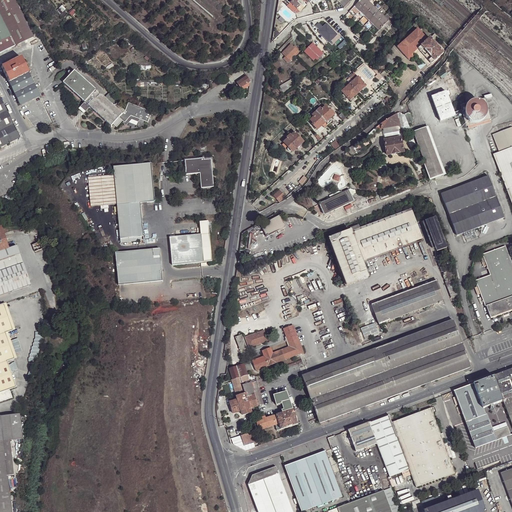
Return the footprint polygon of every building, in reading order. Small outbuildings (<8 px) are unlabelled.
[(34,38),(15,0),(0,0),(0,13),(13,39),(16,46),(34,38)] [(294,11),(301,3),(297,0),(291,0),(285,7),(292,14),(294,11)] [(360,0),(354,7),(359,12),(368,2),(366,0),(360,0)] [(359,12),(364,16),(373,7),(368,2),(359,12)] [(364,16),(369,21),(378,11),(373,7),(364,16)] [(369,21),(374,26),(383,16),(378,11),(369,21)] [(0,13),(0,54),(16,46),(13,39),(0,13)] [(383,16),(374,26),(379,31),(388,20),(383,16)] [(319,31),(330,42),(338,35),(328,24),(324,27),(320,23),(317,26),(321,30),(319,31)] [(421,46),(423,49),(431,59),(434,62),(443,54),(430,39),(427,41),(418,29),(397,47),(406,58),(414,52),(417,49),(421,46)] [(290,61),(295,55),(299,52),(295,49),(291,45),(283,53),(290,61)] [(324,53),(315,45),(311,49),(309,47),(305,51),(314,60),(316,58),(318,60),(324,53)] [(431,59),(423,49),(420,52),(428,62),(431,59)] [(3,67),(10,82),(29,73),(26,67),(25,64),(22,58),(3,67)] [(153,107),(141,101),(138,106),(129,102),(125,111),(117,103),(114,106),(75,70),(63,83),(85,102),(84,104),(88,108),(90,107),(111,126),(119,118),(124,122),(124,123),(132,116),(140,119),(148,122),(152,112),(150,111),(153,107)] [(29,73),(10,82),(22,105),(40,96),(29,73)] [(352,83),(358,78),(354,74),(349,79),(352,83)] [(247,85),(251,82),(248,77),(238,84),(242,89),(242,88),(247,85)] [(366,87),(363,84),(360,80),(358,78),(352,83),(350,85),(358,94),(362,90),(365,87),(366,87)] [(453,79),(430,87),(432,93),(455,85),(453,79)] [(283,95),(294,88),(290,81),(278,87),(283,95)] [(244,91),(251,86),(251,82),(247,85),(242,88),(244,91)] [(358,94),(350,85),(342,92),(344,95),(347,98),(350,101),(354,98),(358,94)] [(452,107),(445,91),(431,97),(440,121),(452,116),(455,115),(452,107)] [(0,148),(21,138),(0,96),(0,148)] [(492,119),(486,98),(461,105),(467,126),(492,119)] [(312,126),(317,131),(322,126),(324,128),(328,125),(331,122),(329,119),(334,115),(329,110),(329,111),(326,107),(321,111),(320,109),(316,113),(312,116),(314,118),(311,121),(313,124),(312,126)] [(413,122),(409,113),(404,115),(405,116),(407,124),(413,122)] [(383,129),(398,126),(396,114),(375,128),(377,130),(383,129)] [(139,122),(140,119),(132,116),(124,123),(124,122),(123,123),(126,126),(133,119),(139,122)] [(405,116),(398,117),(400,127),(400,129),(401,130),(403,131),(405,132),(407,132),(411,133),(407,124),(405,116)] [(398,126),(383,129),(385,141),(400,139),(400,135),(398,126)] [(511,127),(504,130),(494,134),(500,151),(494,154),(508,192),(511,202),(511,127)] [(441,168),(427,128),(414,132),(431,179),(446,174),(444,168),(441,168)] [(287,149),(287,151),(289,152),(290,152),(291,152),(292,153),(303,143),(295,133),(291,136),(290,135),(287,138),(287,140),(283,143),(288,148),(287,149)] [(387,155),(403,152),(400,139),(385,141),(384,141),(387,155)] [(340,146),(336,141),(331,144),(335,150),(340,146)] [(198,160),(185,160),(186,168),(186,175),(200,174),(201,188),(214,187),(211,159),(204,160),(204,158),(198,160)] [(151,163),(113,167),(114,175),(90,177),(91,207),(117,204),(121,243),(144,240),(140,203),(155,202),(151,163)] [(505,219),(488,176),(482,178),(482,179),(441,194),(452,223),(457,236),(505,219)] [(355,200),(350,190),(344,193),(342,191),(341,192),(340,192),(330,196),(332,199),(320,204),(325,214),(355,200)] [(285,197),(279,191),(273,196),(279,202),(285,197)] [(360,228),(352,232),(362,259),(420,238),(410,210),(360,228)] [(285,227),(283,222),(279,216),(260,226),(266,237),(277,232),(280,230),(285,227)] [(435,218),(425,222),(435,248),(437,255),(447,251),(435,218)] [(201,234),(169,237),(172,266),(212,262),(208,221),(200,222),(201,234)] [(435,248),(425,222),(423,222),(432,249),(435,248)] [(0,252),(10,249),(2,227),(0,227),(0,252)] [(362,259),(352,232),(328,240),(345,286),(368,277),(364,266),(362,259)] [(362,259),(364,266),(423,244),(420,238),(362,259)] [(41,244),(34,246),(36,253),(44,251),(41,244)] [(511,264),(505,245),(482,254),(490,275),(475,280),(485,306),(486,306),(490,318),(511,309),(511,264)] [(0,271),(23,264),(18,246),(10,249),(0,252),(0,271)] [(160,249),(116,252),(119,285),(163,281),(160,249)] [(452,261),(450,255),(444,257),(446,264),(452,262),(452,261)] [(0,296),(31,286),(23,264),(0,271),(0,296)] [(443,276),(445,278),(446,276),(448,275),(450,275),(452,275),(453,272),(452,270),(451,269),(449,268),(447,268),(445,268),(444,269),(443,270),(442,272),(442,275),(443,276)] [(452,297),(460,294),(452,275),(450,275),(448,275),(446,276),(445,278),(452,297)] [(379,325),(445,301),(437,280),(371,305),(374,312),(379,325)] [(7,303),(4,304),(14,330),(16,329),(7,303)] [(14,330),(4,304),(0,305),(0,402),(14,398),(11,389),(17,387),(8,361),(15,359),(6,333),(9,332),(14,330)] [(307,387),(320,423),(471,368),(461,342),(453,320),(395,342),(376,349),(303,376),(307,387)] [(290,347),(282,350),(285,359),(303,353),(293,325),(283,329),(290,347)] [(246,338),(249,348),(268,341),(264,331),(246,338)] [(6,333),(15,359),(18,358),(9,332),(6,333)] [(242,335),(233,338),(238,352),(247,349),(242,335)] [(285,359),(282,350),(273,353),(271,348),(262,351),(264,356),(252,361),(256,370),(285,359)] [(242,358),(227,363),(228,369),(244,364),(242,358)] [(248,375),(244,364),(228,369),(232,380),(239,377),(248,375)] [(511,369),(494,376),(503,401),(511,397),(511,369)] [(250,383),(248,375),(239,377),(232,380),(231,380),(237,396),(237,400),(229,402),(233,414),(241,412),(242,415),(251,413),(250,409),(257,406),(254,395),(250,383)] [(503,401),(494,376),(473,384),(483,409),(503,401)] [(254,395),(257,406),(263,404),(256,381),(250,383),(254,395)] [(473,384),(454,391),(456,396),(459,404),(475,448),(494,440),(483,409),(473,384)] [(282,403),(290,401),(287,392),(274,396),(277,405),(282,404),(282,403)] [(511,424),(511,397),(503,401),(511,424)] [(284,410),(285,413),(293,410),(290,401),(282,403),(282,404),(284,410)] [(494,440),(511,433),(511,424),(503,401),(483,409),(494,440)] [(430,408),(391,423),(416,487),(455,473),(430,408)] [(282,414),(276,416),(278,424),(280,430),(298,424),(293,410),(285,413),(282,414)] [(24,439),(21,414),(0,416),(0,511),(13,511),(9,476),(15,475),(11,440),(24,439)] [(396,437),(388,415),(348,431),(356,452),(377,444),(396,437)] [(276,416),(265,419),(261,420),(255,422),(258,431),(274,425),(278,424),(276,416)] [(377,444),(390,478),(408,471),(396,437),(377,444)] [(324,452),(283,468),(299,511),(302,511),(341,497),(324,452)] [(245,483),(256,511),(291,511),(274,467),(250,475),(245,483)] [(511,468),(501,472),(505,482),(511,502),(511,468)] [(390,511),(382,490),(376,493),(352,502),(350,502),(336,507),(326,511),(390,511)] [(485,511),(478,491),(424,511),(485,511)]
